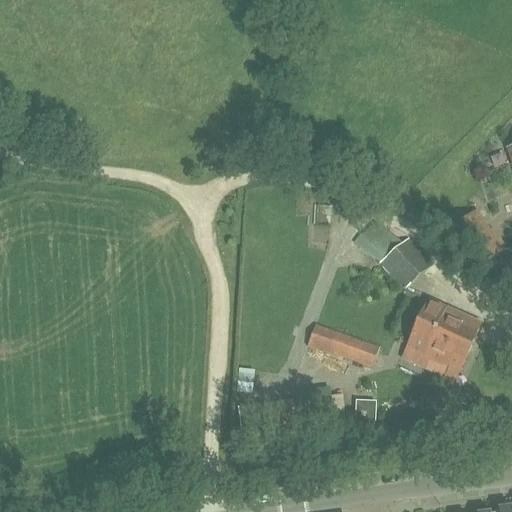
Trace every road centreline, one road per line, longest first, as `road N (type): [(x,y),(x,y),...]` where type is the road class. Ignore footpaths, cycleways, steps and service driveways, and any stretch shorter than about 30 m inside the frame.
road 1 (unclassified): [(0,155),(148,179),(195,202),(220,280),(211,465)]
road 2 (residential): [(373,493),(511,477)]
